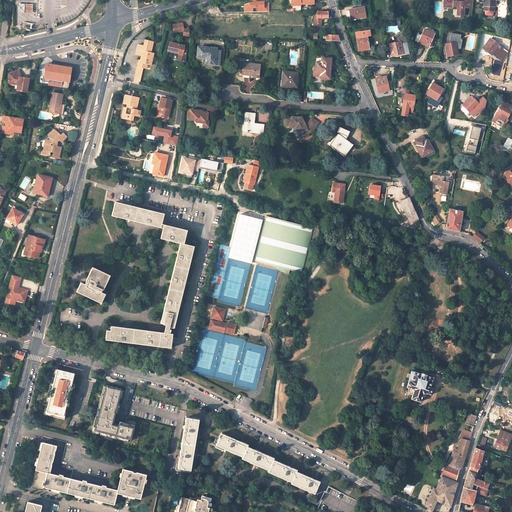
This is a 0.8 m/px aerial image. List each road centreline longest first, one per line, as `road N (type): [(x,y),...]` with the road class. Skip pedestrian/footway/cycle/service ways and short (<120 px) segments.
road 1 (unclassified): [(419,511),(188,389),(85,361)]
road 2 (unclassified): [(373,110),(425,222),(470,243),(511,281)]
road 3 (tertiary): [(82,163),(35,349)]
road 4 (unclassified): [(511,354),(453,511)]
road 5 (residential): [(219,99),(373,110)]
road 6 (tertiary): [(112,23),(82,163)]
road 7 (tertiary): [(0,487),(35,349)]
road 8 (residential): [(85,361),(141,232)]
road 9 (residential): [(82,163),(219,193)]
